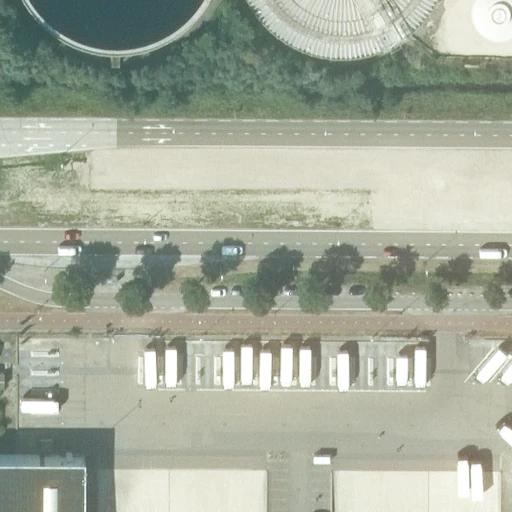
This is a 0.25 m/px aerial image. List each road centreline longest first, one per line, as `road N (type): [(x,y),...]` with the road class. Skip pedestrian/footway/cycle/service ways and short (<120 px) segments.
road 1 (unclassified): [(0,285),(24,298),(91,301),(511,305)]
road 2 (secondary): [(511,138),(0,133)]
road 3 (secondary): [(0,247),(511,244)]
